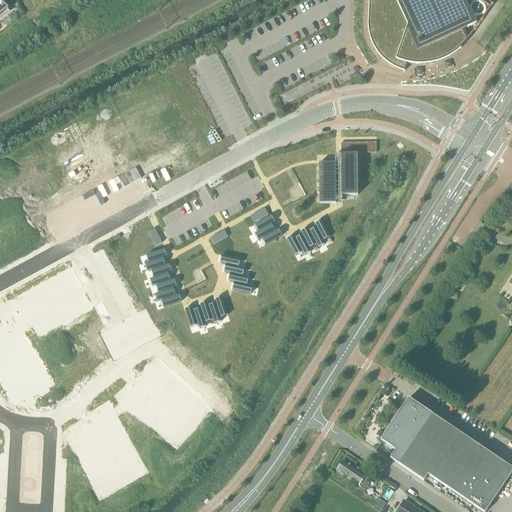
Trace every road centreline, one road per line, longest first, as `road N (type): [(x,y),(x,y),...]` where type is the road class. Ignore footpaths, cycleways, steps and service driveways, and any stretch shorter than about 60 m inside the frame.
road 1 (unclassified): [(396,105),(324,111),(145,206)]
road 2 (unclassified): [(448,511),(307,412)]
road 3 (residential): [(145,206),(0,285)]
road 4 (primary): [(384,288),(416,255),(478,156)]
road 5 (primary): [(465,147),(384,288)]
road 6 (residential): [(12,424),(50,425),(47,509),(11,507)]
road 7 (primary): [(307,412),(384,288)]
